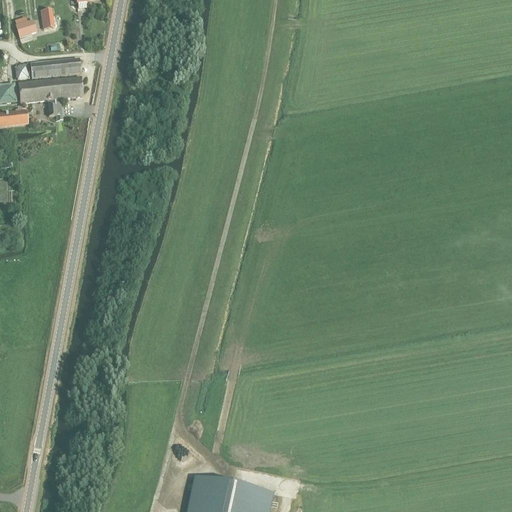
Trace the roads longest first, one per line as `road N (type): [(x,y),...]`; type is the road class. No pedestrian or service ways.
road 1 (track): [(277,0),(155,511)]
road 2 (tertiary): [(121,0),(26,511)]
